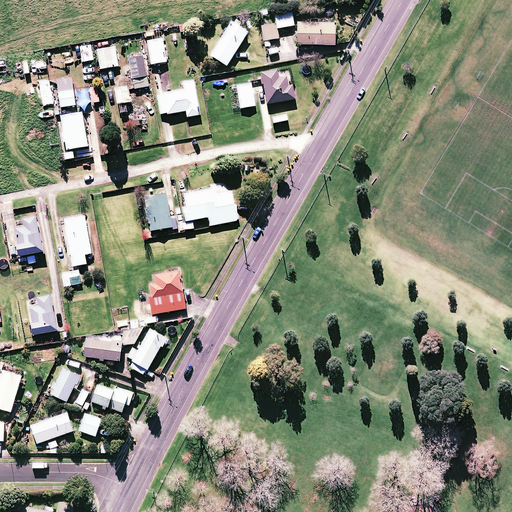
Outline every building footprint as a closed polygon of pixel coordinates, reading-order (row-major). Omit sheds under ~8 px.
[(294,27),(292,13),(275,16),(276,25),(261,27),(263,42),(278,40),(277,30),(294,27)] [(226,68),(248,34),(238,28),(241,23),(236,20),(233,25),(231,24),(210,57),(226,68)] [(335,25),(297,24),(297,46),(334,47),(335,25)] [(166,63),(162,40),(147,43),(151,66),(166,63)] [(92,62),(90,47),(81,48),(83,63),(92,62)] [(118,68),(115,48),(97,51),(100,71),(118,68)] [(149,87),(143,57),(129,60),(134,90),(149,87)] [(286,77),(278,79),(277,73),(261,75),(266,106),(295,101),(292,87),(288,87),(286,77)] [(157,96),(160,115),(167,114),(167,116),(186,113),(187,119),(199,116),(193,82),(181,84),(183,91),(157,96)] [(255,107),(250,85),(236,87),(240,110),(255,107)] [(130,104),(127,88),(114,91),(119,115),(127,114),(125,105),(130,104)] [(76,106),(74,92),(59,94),(62,109),(76,106)] [(89,148),(83,115),(61,118),(67,152),(89,148)] [(227,193),(226,186),(183,195),(186,208),(182,209),(187,231),(194,230),(192,222),(208,218),(210,227),(237,222),(231,192),(227,193)] [(172,229),(166,195),(144,198),(149,233),(172,229)] [(92,255),(85,217),(65,221),(74,268),(87,265),(85,256),(92,255)] [(44,253),(36,218),(23,220),(25,227),(15,229),(21,258),(44,253)] [(81,285),(80,272),(63,274),(64,287),(81,285)] [(186,310),(180,273),(155,277),(157,286),(150,287),(152,298),(150,298),(153,316),(186,310)] [(59,332),(51,296),(38,299),(39,306),(29,308),(35,337),(59,332)] [(129,321),(120,321),(120,329),(129,329),(129,321)] [(145,327),(125,331),(120,341),(113,341),(112,343),(86,341),(84,359),(121,362),(122,345),(134,345),(145,327)] [(130,368),(144,375),(146,371),(148,372),(161,348),(163,349),(168,340),(150,330),(138,352),(133,349),(128,358),(134,361),(130,368)] [(82,378),(64,369),(52,396),(67,403),(74,388),(77,389),(82,378)] [(22,377),(3,371),(0,379),(0,409),(12,413),(22,377)] [(103,406),(102,410),(106,411),(107,408),(123,413),(126,405),(129,406),(134,394),(116,388),(115,392),(98,386),(92,403),(103,406)] [(82,390),(76,405),(83,408),(82,409),(88,411),(91,405),(85,403),(89,393),(82,390)] [(47,441),(50,450),(58,447),(55,439),(74,432),(68,414),(31,426),(38,445),(47,441)] [(102,420),(86,414),(79,431),(96,437),(102,420)]
